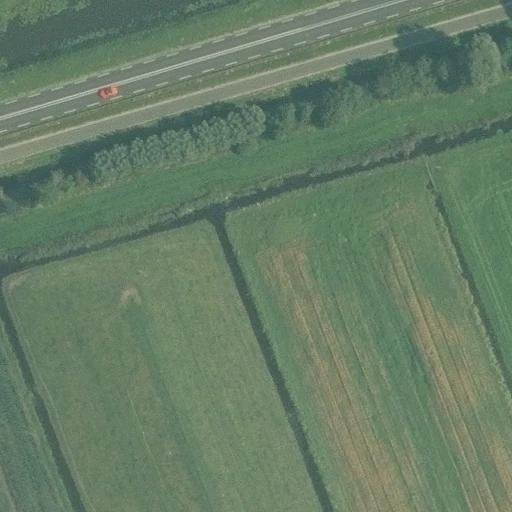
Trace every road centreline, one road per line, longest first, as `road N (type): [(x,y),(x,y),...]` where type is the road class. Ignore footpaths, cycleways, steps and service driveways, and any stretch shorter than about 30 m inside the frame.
road 1 (unclassified): [(0,152),(497,0)]
road 2 (primary): [(0,109),(372,0)]
